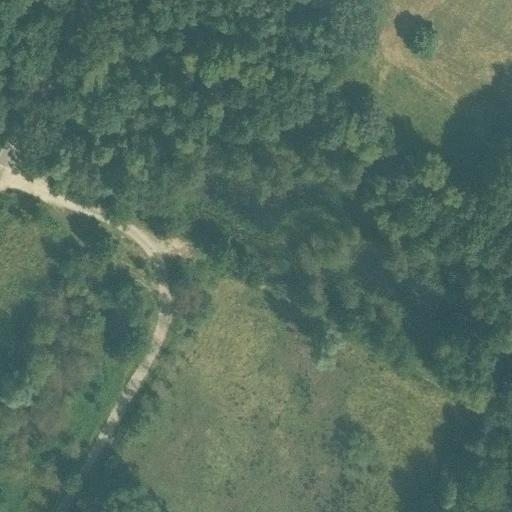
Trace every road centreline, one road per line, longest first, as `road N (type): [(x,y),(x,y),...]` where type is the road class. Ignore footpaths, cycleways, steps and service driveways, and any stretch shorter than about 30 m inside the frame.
road 1 (track): [(486,410),(193,246),(143,237),(3,161)]
road 2 (track): [(56,511),(161,338),(164,288),(143,237)]
road 3 (unclassified): [(0,167),(89,0)]
